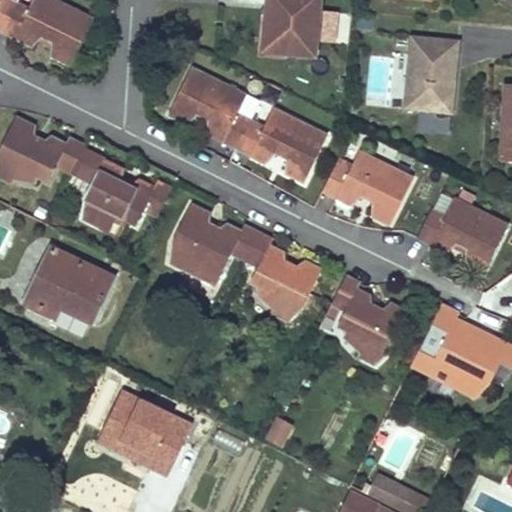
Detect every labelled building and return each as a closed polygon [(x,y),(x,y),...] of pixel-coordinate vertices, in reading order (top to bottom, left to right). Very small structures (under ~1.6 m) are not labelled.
[(0,0),(0,28),(3,30),(17,2),(12,0),(0,0)] [(17,2),(3,30),(15,36),(20,28),(40,37),(44,31),(52,35),(51,54),(69,63),(93,19),(56,0),(33,0),(29,8),(17,2)] [(273,39),(272,53),(316,57),(320,0),(269,0),(267,38),(273,39)] [(40,37),(20,28),(15,36),(33,46),(40,37)] [(406,109),(453,112),(459,42),(412,39),(406,109)] [(226,132),(222,140),(251,155),(256,146),(274,155),(279,151),(285,155),(284,172),(304,182),(328,135),(273,109),(264,127),(238,114),(247,95),(191,67),(168,114),(189,124),(202,112),(208,116),(209,123),(226,132)] [(511,89),(506,89),(503,149),(511,149),(511,89)] [(449,133),(451,115),(420,112),(418,129),(449,133)] [(54,167),(68,174),(68,173),(81,147),(81,146),(68,139),(64,145),(48,138),(41,143),(34,140),(34,126),(15,116),(0,145),(0,177),(11,183),(14,178),(19,168),(38,177),(47,182),(54,167)] [(226,132),(209,123),(207,133),(222,140),(226,132)] [(274,155),(256,146),(251,155),(266,163),(274,155)] [(81,147),(68,173),(91,184),(104,160),(81,147)] [(511,149),(503,149),(502,159),(511,159),(511,149)] [(348,170),(336,163),(322,191),(338,199),(342,190),(359,199),(363,194),(371,198),(370,215),(390,225),(414,179),(359,151),(348,170)] [(123,169),(104,160),(91,184),(84,198),(83,218),(99,226),(101,222),(108,211),(127,221),(137,225),(144,211),(156,217),(170,189),(156,183),(153,189),(137,182),(129,187),(122,183),(123,169)] [(38,177),(19,168),(14,178),(36,183),(38,177)] [(359,199),(342,190),(338,199),(351,205),(359,199)] [(439,192),(430,211),(442,218),(452,199),(439,192)] [(416,238),(430,245),(435,237),(452,247),(458,241),(464,245),(464,263),(485,273),(507,225),(452,199),(443,218),(442,218),(430,211),(416,238)] [(231,251),(245,258),(259,266),(252,281),(259,285),(279,295),(274,306),(272,310),(289,319),(302,309),(322,268),(305,260),(292,268),(285,265),(283,252),(269,245),(272,238),(244,225),(240,231),(225,223),(216,229),(211,226),(210,213),(190,203),(173,238),(170,261),(188,270),(190,265),(196,254),(215,263),(223,267),(231,251)] [(123,227),(127,221),(108,211),(101,222),(123,227)] [(452,247),(435,237),(430,245),(430,246),(445,254),(452,247)] [(26,302),(55,316),(60,306),(91,322),(112,279),(52,249),(26,302)] [(215,263),(196,254),(190,265),(213,270),(215,263)] [(360,283),(345,275),(332,303),(346,310),(338,325),(347,329),(367,339),(361,350),(359,354),(377,363),(390,352),(410,311),(390,302),(378,310),(372,307),(371,296),(357,289),(360,283)] [(279,295),(259,285),(255,292),(274,306),(279,295)] [(459,314),(440,305),(410,366),(428,375),(430,372),(475,396),(491,382),(497,386),(511,371),(511,369),(511,347),(487,335),(477,343),(470,339),(469,329),(454,321),(459,314)] [(85,333),(91,322),(60,306),(55,316),(54,319),(85,333)] [(344,336),(361,350),(367,339),(347,329),(344,336)] [(283,447),(295,423),(277,414),(265,437),(283,447)] [(342,511),(391,511),(353,493),(342,511)]
